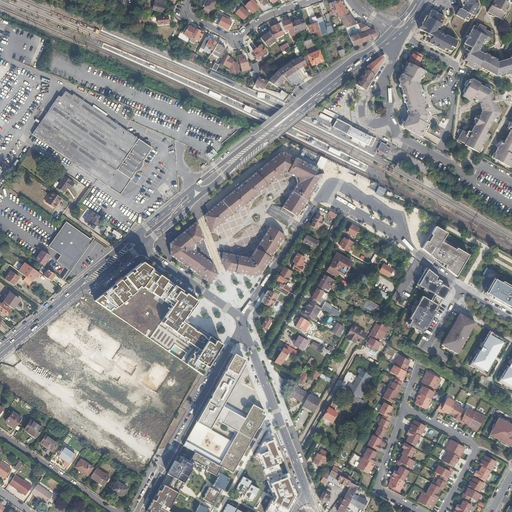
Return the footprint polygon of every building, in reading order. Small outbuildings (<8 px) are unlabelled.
[(163,5),(164,1),(161,0),(154,0),(154,2),(152,9),(157,11),(161,12),(163,5)] [(208,14),(215,2),(211,0),(205,0),(202,6),(204,7),(202,11),(208,14)] [(258,7),(252,0),(250,0),(245,5),(248,9),(249,8),(253,12),(258,7)] [(348,12),(346,10),(343,5),(340,0),(339,0),(336,0),(332,2),(328,3),(331,9),(334,15),(335,14),(336,16),(338,15),(341,14),(348,12)] [(459,0),(462,7),(461,9),(459,8),(455,14),(463,18),(467,21),(469,17),(471,14),(472,15),(475,10),(479,4),(477,0),(459,0)] [(511,0),(493,0),(489,9),(489,12),(495,15),(495,16),(502,21),(506,14),(504,13),(511,0)] [(248,14),(238,4),(237,5),(233,9),(238,14),(243,19),(245,17),(248,14)] [(455,42),(441,34),(440,33),(435,30),(437,27),(439,28),(442,22),(445,17),(437,12),(432,9),(428,16),(425,21),(420,30),(426,33),(425,35),(426,36),(424,40),(435,46),(447,53),(448,50),(452,52),(454,48),(455,48),(457,46),(457,45),(457,43),(455,42)] [(360,23),(353,20),(353,19),(351,17),(348,12),(341,14),(338,15),(341,20),(344,24),(346,26),(346,27),(347,27),(358,23),(360,23)] [(320,31),(315,17),(315,15),(311,16),(312,19),(313,24),(308,26),(310,33),(315,31),(317,37),(322,35),(320,31)] [(425,21),(428,16),(427,15),(420,27),(419,29),(420,30),(425,21)] [(168,23),(168,19),(168,16),(163,16),(157,17),(157,19),(158,24),(162,24),(168,23)] [(233,22),(223,16),(218,25),(228,30),(233,22)] [(324,25),(322,20),(321,16),(317,17),(315,17),(320,31),(322,35),(324,35),(327,34),(326,31),(326,30),(324,25)] [(306,28),(303,18),(291,22),(293,28),(294,32),(306,28)] [(293,28),(291,22),(290,20),(286,21),(282,22),(285,30),(288,29),(293,28)] [(284,34),(281,29),(280,28),(278,23),(271,27),(273,32),(271,33),(274,39),(278,37),(284,34)] [(362,34),(358,23),(347,27),(346,27),(347,30),(350,37),(357,34),(357,35),(362,34)] [(375,31),(369,28),(363,24),(360,23),(358,23),(362,34),(357,35),(357,34),(350,37),(353,46),(357,45),(364,42),(370,39),(376,36),(376,35),(376,32),(375,31)] [(487,41),(492,33),(487,30),(488,28),(480,24),(479,27),(475,25),(465,44),(468,46),(466,49),(470,51),(464,60),(467,62),(466,65),(477,71),(479,67),(487,72),(496,77),(505,74),(504,71),(501,61),(498,62),(497,62),(498,60),(486,53),(485,55),(481,53),(477,51),(480,46),(484,39),(487,41)] [(327,29),(326,30),(327,34),(334,31),(332,25),(326,27),(327,29)] [(191,37),(195,30),(190,27),(187,26),(184,31),(183,35),(186,37),(190,39),(191,37)] [(199,40),(202,34),(199,32),(200,31),(196,28),(195,30),(191,37),(199,40)] [(274,39),(271,33),(269,31),(266,33),(262,36),(260,37),(266,46),(270,43),(275,40),(274,39)] [(212,49),(213,46),(216,42),(209,38),(206,36),(202,44),(205,46),(203,49),(208,52),(210,49),(212,49)] [(222,52),(223,50),(224,47),(222,46),(222,45),(221,45),(222,45),(222,43),(221,43),(220,42),(219,42),(218,43),(217,43),(214,50),(212,53),(215,55),(218,57),(220,54),(221,51),(222,52)] [(262,55),(266,52),(264,48),(261,44),(257,47),(253,50),(256,55),(254,56),(256,59),(262,55)] [(321,56),(320,51),(318,46),(311,48),(307,50),(306,50),(307,53),(308,57),(309,60),(314,59),(321,56)] [(417,64),(422,55),(414,50),(409,60),(417,64)] [(248,64),(245,57),(243,57),(242,52),(237,54),(238,58),(240,66),(248,64)] [(374,74),(377,69),(385,56),(382,54),(375,60),(369,64),(368,65),(366,69),(374,74)] [(238,68),(237,63),(233,61),(233,60),(229,58),(229,57),(225,55),(223,60),(221,63),(224,65),(229,67),(229,68),(230,73),(234,72),(238,71),(238,68)] [(290,62),(295,70),(306,64),(303,59),(301,56),(290,62)] [(295,70),(290,62),(288,63),(284,66),(281,68),(278,70),(277,71),(285,78),(288,75),(293,72),(295,70)] [(428,115),(427,111),(426,111),(424,104),(425,104),(423,98),(423,97),(421,98),(419,91),(420,88),(418,84),(417,81),(420,76),(423,70),(410,62),(406,69),(405,69),(403,73),(402,73),(399,79),(400,83),(401,83),(402,86),(401,86),(403,92),(403,94),(406,95),(408,102),(406,103),(409,110),(410,110),(410,112),(408,116),(405,122),(404,124),(405,128),(422,137),(426,131),(431,123),(428,115)] [(259,72),(257,67),(256,63),(251,65),(253,71),(255,77),(257,74),(259,72)] [(365,90),(369,84),(372,79),(374,74),(366,69),(363,73),(360,79),(358,82),(354,80),(351,81),(357,85),(365,90)] [(210,71),(207,77),(232,88),(235,82),(210,71)] [(291,83),(285,78),(277,71),(275,73),(272,77),(270,80),(268,81),(278,87),(278,86),(282,89),(284,90),(287,87),(289,85),(291,83)] [(263,86),(266,82),(262,80),(258,78),(256,82),(255,85),(258,87),(262,89),(263,86)] [(495,121),(499,114),(497,107),(495,107),(494,103),(492,97),(490,90),(486,87),(485,89),(479,85),(480,84),(471,79),(468,79),(465,85),(466,86),(463,93),(461,95),(461,96),(469,100),(471,97),(478,101),(480,107),(481,112),(480,114),(475,123),(469,132),(467,131),(466,132),(462,130),(456,140),(464,144),(463,145),(473,151),(477,153),(484,142),(487,136),(484,135),(485,133),(492,121),(493,119),(495,121)] [(354,91),(347,85),(334,100),(341,106),(354,91)] [(53,104),(37,127),(32,136),(70,162),(76,166),(119,195),(126,186),(135,172),(140,170),(143,165),(142,161),(151,148),(123,129),(73,94),(71,96),(67,93),(64,97),(69,100),(62,110),(53,104)] [(321,113),(319,117),(331,122),(332,119),(321,113)] [(360,132),(356,129),(352,127),(351,127),(351,126),(337,118),(333,126),(348,134),(352,137),(351,139),(350,141),(364,148),(365,147),(366,144),(368,145),(369,146),(370,146),(371,144),(373,141),(374,138),(371,136),(370,137),(366,135),(363,133),(360,132)] [(511,121),(511,122),(511,123),(508,128),(511,130),(507,137),(504,142),(501,141),(499,144),(496,150),(494,153),(495,154),(492,158),(499,162),(500,161),(503,162),(502,164),(509,168),(511,164),(511,161),(511,155),(511,156),(511,155),(511,121)] [(379,144),(376,149),(377,150),(386,155),(390,148),(386,146),(386,145),(380,142),(379,144)] [(295,213),(298,215),(306,202),(316,184),(323,172),(323,171),(322,170),(296,158),(291,156),(284,153),(279,153),(257,172),(243,183),(223,199),(209,211),(204,216),(210,232),(283,172),(288,172),(295,176),(295,179),(297,184),(283,206),(295,213)] [(323,158),(320,157),(315,165),(319,167),(322,169),(325,164),(327,160),(323,158)] [(72,181),(64,176),(56,188),(64,193),(67,188),(70,190),(74,183),(71,181),(72,181)] [(379,185),(375,193),(382,197),(386,188),(379,185)] [(62,198),(53,191),(46,202),(55,208),(62,198)] [(280,210),(273,205),(268,212),(290,225),(294,219),(292,218),(280,210)] [(295,213),(283,206),(280,210),(292,218),(295,213)] [(101,218),(93,212),(85,222),(89,225),(88,226),(93,229),(101,218)] [(311,225),(316,228),(318,224),(320,225),(322,222),(320,221),(322,217),(317,215),(311,225)] [(170,256),(174,258),(211,283),(212,282),(218,274),(197,221),(188,228),(177,238),(170,244),(170,256)] [(91,240),(85,235),(66,222),(63,227),(61,230),(57,235),(48,247),(60,255),(59,258),(56,261),(69,270),(72,267),(91,240)] [(350,224),(346,232),(354,236),(358,228),(350,224)] [(285,236),(270,226),(251,256),(249,257),(218,251),(226,271),(255,276),(261,274),(285,236)] [(434,226),(421,248),(441,264),(442,263),(445,264),(443,266),(451,272),(456,276),(466,259),(468,256),(441,241),(446,232),(434,226)] [(308,237),(305,242),(314,247),(317,242),(308,237)] [(342,249),(347,252),(352,242),(343,237),(339,245),(343,247),(342,249)] [(50,256),(42,251),(35,259),(44,265),(50,256)] [(352,257),(347,254),(344,258),(336,253),(331,262),(345,270),(352,257)] [(293,261),(295,263),(292,267),(300,272),(305,263),(304,262),(306,258),(299,255),(297,258),(295,257),(293,261)] [(373,269),(379,260),(377,259),(373,264),(372,263),(369,267),(373,269)] [(10,265),(5,262),(0,269),(2,270),(3,269),(5,271),(10,265)] [(181,361),(203,375),(222,345),(210,336),(208,340),(182,322),(197,301),(184,291),(163,277),(149,267),(141,262),(132,270),(129,272),(111,286),(108,288),(94,301),(110,312),(143,286),(171,305),(159,322),(192,344),(181,361)] [(337,273),(342,276),(345,270),(331,262),(326,272),(335,277),(337,273)] [(378,272),(389,278),(393,270),(382,264),(378,272)] [(282,271),(284,272),(280,278),(286,281),(292,271),(284,267),(282,271)] [(417,284),(437,296),(443,299),(450,287),(445,282),(426,267),(417,284)] [(56,275),(48,269),(43,276),(46,278),(50,281),(51,281),(56,275)] [(19,278),(10,271),(4,279),(13,285),(19,278)] [(26,277),(32,281),(36,276),(30,271),(26,277)] [(318,286),(327,291),(333,280),(324,275),(318,286)] [(50,281),(46,278),(42,283),(47,286),(50,281)] [(511,308),(511,288),(494,278),(485,293),(511,308)] [(143,286),(110,312),(181,361),(192,344),(159,322),(171,305),(143,286)] [(318,301),(323,292),(316,288),(311,298),(318,301)] [(276,297),(274,296),(275,295),(268,290),(261,302),(268,306),(271,302),(272,303),(276,297)] [(20,300),(10,292),(3,301),(13,309),(20,300)] [(408,325),(416,329),(423,333),(439,306),(433,302),(422,296),(409,319),(411,320),(408,325)] [(321,308),(308,301),(304,309),(306,310),(304,313),(314,319),(321,308)] [(335,316),(337,318),(340,313),(338,312),(338,311),(331,307),(332,305),(325,301),(321,308),(335,316)] [(10,309),(2,303),(0,305),(0,311),(5,315),(10,309)] [(195,316),(211,326),(218,316),(202,305),(195,316)] [(93,318),(75,306),(48,328),(47,335),(67,349),(70,344),(82,354),(79,359),(101,375),(105,369),(91,360),(99,351),(112,360),(122,344),(97,327),(90,331),(88,329),(93,318)] [(109,321),(112,324),(116,318),(108,312),(109,312),(102,307),(95,318),(105,326),(109,321)] [(257,310),(254,315),(255,321),(259,314),(266,318),(262,325),(269,329),(272,324),(270,323),(272,321),(270,320),(271,318),(257,310)] [(452,330),(451,332),(449,332),(442,345),(453,351),(452,351),(457,354),(464,340),(471,327),(472,327),(475,322),(471,320),(460,313),(451,329),(452,330)] [(305,333),(308,326),(311,321),(302,316),(295,327),(300,330),(305,333)] [(332,333),(339,337),(344,327),(338,323),(332,333)] [(376,324),(368,337),(375,341),(378,337),(383,340),(389,328),(381,324),(380,327),(376,324)] [(360,344),(366,334),(352,327),(346,338),(356,344),(356,342),(360,344)] [(493,332),(489,330),(479,349),(480,349),(479,350),(479,349),(469,365),(473,367),(485,374),(505,340),(492,333),(493,332)] [(302,350),(308,341),(299,336),(294,345),(302,350)] [(312,341),(310,345),(326,354),(328,350),(312,341)] [(291,353),(297,356),(299,352),(285,344),(275,362),(283,367),(291,353)] [(53,347),(46,356),(57,363),(63,354),(53,347)] [(125,352),(130,355),(133,351),(128,347),(125,352)] [(20,372),(27,363),(15,354),(8,363),(20,372)] [(244,360),(234,354),(197,422),(209,429),(215,419),(238,432),(232,441),(219,465),(221,466),(233,472),(257,428),(258,428),(265,415),(262,413),(263,410),(253,404),(245,418),(222,406),(245,364),(243,363),(244,360)] [(138,368),(121,355),(116,364),(132,374),(138,368)] [(393,366),(396,367),(401,357),(398,356),(393,365),(393,366)] [(406,368),(409,361),(401,357),(396,367),(405,372),(407,368),(406,368)] [(508,366),(507,366),(498,382),(501,384),(502,383),(511,389),(511,357),(508,365),(508,366)] [(171,371),(156,361),(142,382),(156,391),(171,371)] [(395,379),(402,382),(403,379),(402,379),(406,372),(405,372),(396,367),(393,366),(390,373),(397,376),(395,379)] [(363,368),(360,373),(368,378),(371,379),(373,373),(363,368)] [(321,374),(316,371),(313,377),(318,380),(321,374)] [(426,374),(422,381),(423,382),(429,385),(430,385),(436,388),(441,379),(426,371),(425,374),(426,374)] [(355,382),(351,379),(349,384),(365,393),(368,388),(364,386),(368,378),(360,373),(355,382)] [(169,387),(180,395),(186,387),(175,379),(169,387)] [(397,393),(401,386),(400,385),(402,382),(395,379),(394,382),(393,382),(390,389),(397,392),(397,393)] [(425,396),(429,389),(428,388),(429,385),(423,382),(421,385),(422,385),(418,392),(419,392),(419,393),(425,396)] [(297,383),(289,396),(293,398),(294,395),(302,400),(307,391),(299,386),(300,385),(297,383)] [(17,387),(14,392),(24,397),(27,392),(17,387)] [(396,399),(394,398),(397,392),(390,389),(388,388),(383,397),(391,401),(394,403),(396,399)] [(425,396),(431,399),(435,392),(429,389),(425,396)] [(426,409),(431,399),(425,396),(419,393),(418,396),(415,403),(426,409)] [(309,395),(302,407),(313,413),(320,401),(309,395)] [(361,400),(354,396),(351,401),(358,405),(361,400)] [(441,411),(442,410),(448,413),(449,412),(454,403),(455,401),(448,397),(445,404),(441,402),(438,409),(441,411)] [(379,412),(384,415),(389,405),(384,402),(379,412)] [(455,415),(453,417),(458,419),(462,413),(464,408),(454,403),(449,412),(455,415)] [(333,410),(335,407),(331,404),(325,416),(333,421),(337,412),(333,410)] [(393,407),(389,405),(384,415),(389,417),(391,413),(390,412),(393,407)] [(157,417),(170,424),(176,414),(162,407),(157,417)] [(469,424),(476,411),(469,408),(465,415),(462,413),(458,419),(462,421),(462,420),(469,424)] [(476,411),(469,424),(476,427),(475,429),(479,430),(486,415),(476,410),(476,411)] [(21,418),(12,413),(5,423),(14,429),(21,418)] [(379,424),(387,428),(390,422),(389,421),(390,418),(389,417),(384,415),(383,418),(382,418),(379,424)] [(511,423),(500,417),(491,434),(511,444),(511,423)] [(421,435),(427,425),(415,419),(412,426),(411,425),(409,429),(410,429),(421,435)] [(41,428),(30,420),(23,429),(27,432),(29,430),(36,435),(41,428)] [(209,429),(197,422),(183,445),(196,453),(219,465),(232,441),(209,429)] [(376,431),(377,431),(375,434),(381,438),(383,434),(384,435),(387,428),(379,424),(376,431)] [(421,435),(410,429),(407,434),(410,435),(407,440),(416,445),(421,435)] [(273,497),(265,511),(266,511),(287,511),(295,497),(288,478),(290,478),(288,472),(281,475),(278,464),(283,461),(273,434),(267,431),(254,457),(260,461),(273,497)] [(368,444),(379,449),(382,445),(379,444),(382,438),(381,438),(375,434),(373,433),(368,444)] [(45,435),(39,443),(47,448),(44,452),(48,455),(51,451),(51,452),(57,443),(45,435)] [(466,447),(452,439),(446,449),(449,450),(456,454),(460,456),(463,449),(465,450),(466,447)] [(403,454),(411,458),(416,449),(405,443),(403,446),(405,448),(403,453),(403,454)] [(69,463),(75,455),(63,447),(58,455),(69,463)] [(364,457),(375,463),(378,458),(375,457),(378,451),(369,447),(364,457)] [(319,455),(318,454),(313,462),(323,467),(327,459),(325,458),(328,453),(322,450),(319,455)] [(443,460),(451,464),(456,454),(449,450),(443,460)] [(219,465),(196,453),(191,461),(194,462),(216,476),(221,466),(219,465)] [(401,465),(404,466),(405,463),(412,467),(416,460),(411,458),(403,454),(400,460),(399,460),(397,463),(401,465)] [(456,454),(451,464),(455,466),(458,459),(459,460),(461,456),(460,456),(456,454)] [(483,461),(482,461),(481,464),(483,465),(492,470),(493,471),(498,461),(487,455),(483,461)] [(192,468),(191,468),(194,462),(191,461),(180,456),(177,462),(174,460),(166,474),(173,478),(171,482),(168,487),(164,485),(161,492),(158,490),(156,495),(159,496),(156,501),(153,499),(146,511),(169,511),(168,511),(178,493),(180,487),(183,483),(184,483),(192,468)] [(364,457),(364,456),(358,467),(370,472),(373,466),(374,466),(376,463),(375,463),(364,457)] [(81,459),(75,468),(87,476),(93,468),(81,459)] [(11,470),(0,461),(0,474),(6,477),(11,470)] [(344,472),(337,468),(338,466),(335,464),(334,467),(329,476),(327,479),(330,481),(332,477),(336,479),(334,483),(335,484),(336,485),(338,482),(341,477),(344,472)] [(442,474),(444,476),(449,466),(448,465),(446,468),(439,464),(436,471),(442,474)] [(398,470),(396,469),(393,473),(394,474),(405,480),(410,470),(404,466),(401,465),(398,470)] [(480,471),(478,470),(475,474),(486,480),(492,470),(483,465),(480,471)] [(454,469),(449,466),(444,476),(448,478),(452,471),(452,472),(454,469)] [(110,476),(100,469),(93,479),(103,486),(110,476)] [(230,478),(221,473),(213,486),(223,491),(230,478)] [(405,480),(394,474),(392,477),(393,477),(389,484),(401,490),(406,480),(405,480)] [(441,487),(444,488),(447,481),(446,481),(448,478),(444,476),(442,474),(440,478),(440,477),(436,484),(441,487)] [(31,487),(15,475),(9,484),(18,490),(18,489),(26,494),(31,487)] [(359,486),(364,476),(362,475),(356,487),(350,484),(350,482),(347,487),(350,489),(348,493),(353,496),(359,486)] [(251,481),(243,477),(236,488),(244,493),(251,481)] [(344,486),(344,485),(347,487),(350,482),(341,477),(338,482),(341,484),(344,486)] [(471,483),(470,483),(468,486),(469,486),(481,493),(486,483),(475,477),(471,483)] [(122,497),(127,489),(116,481),(111,489),(122,497)] [(436,484),(432,482),(427,492),(437,497),(438,498),(441,493),(438,492),(441,487),(436,484)] [(52,495),(38,484),(32,493),(47,503),(52,495)] [(259,489),(251,485),(245,496),(252,501),(259,489)] [(466,493),(465,493),(463,496),(469,499),(471,496),(478,500),(482,493),(481,493),(469,486),(466,493)] [(219,494),(209,488),(203,498),(213,504),(219,494)] [(427,492),(424,490),(418,500),(433,508),(435,504),(434,504),(437,497),(427,492)] [(330,496),(322,492),(319,498),(327,502),(330,496)] [(364,508),(369,500),(360,495),(355,504),(364,508)] [(351,499),(346,496),(342,502),(341,501),(340,503),(342,504),(338,511),(339,511),(344,511),(345,511),(351,499)] [(456,508),(463,511),(468,511),(473,504),(464,499),(461,505),(459,504),(456,508)]
